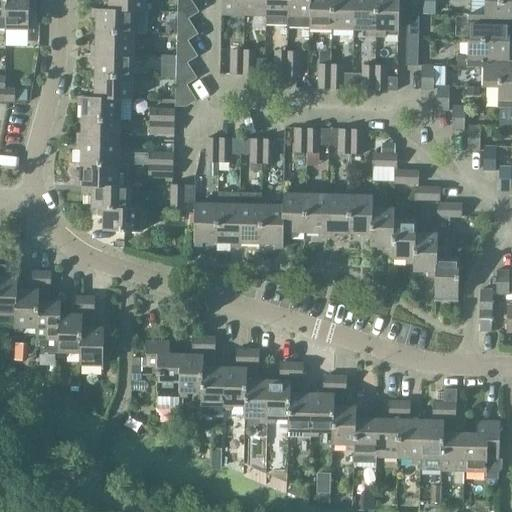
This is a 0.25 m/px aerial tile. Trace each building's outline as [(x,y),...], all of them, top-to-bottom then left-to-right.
[(6,0),(5,19),(5,29),(5,31),(29,32),(29,0),(6,0)] [(147,12),(147,0),(107,0),(108,3),(103,3),(103,10),(147,12)] [(199,13),(190,0),(178,0),(178,14),(184,14),(188,20),(199,13)] [(222,0),(222,16),(245,17),(245,0),(222,0)] [(245,0),(245,17),(267,17),(267,0),(245,0)] [(267,0),(267,17),(267,25),(289,25),(289,0),(267,0)] [(289,0),(289,17),(289,25),(288,30),(310,31),(311,0),(289,0)] [(332,0),(311,0),(310,31),(332,31),(332,0)] [(332,0),(332,31),(354,31),(354,0),(332,0)] [(354,0),(354,31),(367,32),(367,38),(376,38),(376,32),(376,0),(354,0)] [(399,32),(399,13),(399,0),(376,0),(376,32),(376,38),(385,38),(385,32),(399,32)] [(423,0),(423,14),(436,14),(436,0),(423,0)] [(511,3),(501,3),(501,0),(485,0),(485,2),(485,3),(485,16),(485,23),(510,24),(511,23),(511,3)] [(96,18),(96,32),(135,33),(147,33),(147,12),(103,10),(91,10),(91,18),(96,18)] [(408,13),(407,40),(419,40),(420,14),(408,13)] [(198,35),(188,20),(184,14),(178,14),(178,34),(183,34),(187,41),(198,35)] [(469,15),(469,22),(468,41),(468,42),(509,43),(510,24),(485,23),(485,16),(469,15)] [(134,55),(135,33),(96,32),(95,47),(91,47),(91,54),(134,55)] [(198,57),(187,41),(183,34),(178,34),(177,56),(183,57),(187,64),(198,57)] [(418,67),(419,40),(407,40),(406,67),(418,67)] [(468,56),(457,55),(457,68),(467,68),(483,69),(484,60),(508,61),(509,43),(468,42),(468,56)] [(244,52),(232,52),(232,77),(243,77),(244,52)] [(256,59),(256,53),(244,52),(243,77),(255,77),(265,77),(266,59),(256,59)] [(265,77),(276,78),(287,78),(288,53),(276,53),(276,59),(266,59),(265,77)] [(300,54),(288,53),(287,78),(299,78),(300,54)] [(95,63),(95,76),(134,77),(134,55),(91,54),(91,62),(95,63)] [(197,79),(187,64),(183,57),(177,56),(176,79),(182,79),(187,86),(197,79)] [(499,81),(511,81),(511,61),(508,61),(484,60),(483,69),(483,81),(483,88),(499,89),(499,81)] [(331,65),(320,65),(320,89),(331,89),(331,65)] [(344,65),(331,65),(331,89),(353,90),(353,74),(344,74),(344,65)] [(364,74),(353,74),(353,90),(375,91),(376,66),(364,66),(364,74)] [(376,66),(375,91),(398,91),(398,78),(386,77),(387,67),(376,66)] [(434,67),(421,67),(420,90),(433,91),(434,67)] [(95,76),(94,91),(90,91),(89,98),(89,99),(122,100),(133,101),(133,99),(134,77),(95,76)] [(196,101),(187,86),(182,79),(176,79),(175,107),(187,107),(196,101)] [(511,81),(499,81),(499,89),(498,102),(498,109),(511,109),(511,81)] [(450,88),(437,87),(436,111),(449,111),(450,88)] [(89,99),(89,98),(79,98),(79,106),(83,106),(83,119),(121,120),(122,100),(89,99)] [(465,108),(453,108),(452,131),(465,132),(465,108)] [(152,110),(151,122),(174,122),(174,110),(152,110)] [(120,142),(121,120),(83,119),(82,135),(78,135),(78,141),(120,142)] [(174,134),(174,122),(151,122),(151,134),(174,134)] [(482,129),(469,128),(468,152),(481,152),(481,138),(482,129)] [(307,129),(295,129),(295,154),(306,154),(307,129)] [(328,130),(307,129),(306,154),(318,154),(318,146),(328,146),(328,130)] [(482,129),(481,138),(492,138),(492,129),(482,129)] [(350,130),(328,130),(328,146),(339,146),(339,155),(350,155),(350,130)] [(362,131),(350,130),(350,155),(362,155),(362,131)] [(207,138),(207,154),(206,163),(219,163),(219,139),(207,138)] [(234,139),(231,139),(219,139),(219,163),(231,163),(231,154),(241,155),(241,139),(234,139)] [(263,164),(263,140),(251,140),(247,139),(241,139),(241,155),(251,155),(251,164),(263,164)] [(275,140),(263,140),(263,164),(275,164),(275,140)] [(82,150),(82,163),(120,164),(120,142),(78,141),(78,150),(82,150)] [(384,145),(384,155),(395,155),(395,146),(384,145)] [(497,149),(484,149),(483,172),(496,172),(497,149)] [(173,167),(173,156),(151,155),(150,167),(173,167)] [(373,168),(397,168),(398,157),(373,156),(373,168)] [(128,164),(120,164),(82,163),(81,178),(77,178),(77,185),(77,186),(88,186),(88,185),(128,186),(128,164)] [(173,178),(173,167),(150,167),(150,178),(173,178)] [(511,169),(499,168),(499,191),(511,191),(511,169)] [(419,173),(397,172),(395,172),(395,184),(419,184),(419,173)] [(88,186),(87,194),(93,194),(92,207),(92,209),(99,209),(99,208),(131,209),(131,207),(131,186),(128,186),(88,185),(88,186)] [(173,186),(172,187),(172,209),(183,209),(184,186),(173,186)] [(195,209),(195,204),(196,186),(184,186),(183,209),(195,209)] [(441,190),(419,190),(416,190),(416,201),(440,201),(441,190)] [(218,194),(218,205),(217,243),(231,243),(231,248),(239,248),(240,205),(240,194),(218,194)] [(239,248),(247,248),(248,244),(262,244),(262,206),(263,195),(240,194),(240,205),(239,248)] [(283,237),(284,237),(291,237),(291,233),(305,233),(306,195),(285,195),(283,195),(283,206),(284,206),(283,237)] [(327,196),(306,195),(305,233),(319,234),(319,238),(326,238),(327,196)] [(334,234),(349,234),(349,196),(327,196),(326,238),(334,238),(334,234)] [(373,209),(374,197),(372,196),(349,196),(349,234),(364,234),(364,239),(371,239),(372,239),(372,209),(373,209)] [(204,243),(217,243),(218,205),(195,204),(195,209),(195,246),(203,246),(204,243)] [(283,206),(262,206),(262,244),(276,244),(276,248),(284,248),(284,237),(283,237),(284,206),(283,206)] [(142,231),(143,208),(131,207),(131,209),(99,208),(99,209),(98,216),(104,217),(103,230),(142,231)] [(438,207),(438,218),(450,218),(462,218),(463,207),(438,207)] [(371,239),(371,247),(387,247),(386,252),(393,252),(394,252),(395,223),(396,210),(394,210),(373,209),(372,209),(372,239),(371,239)] [(438,218),(438,236),(439,236),(450,236),(450,218),(438,218)] [(408,259),(408,263),(414,263),(415,263),(415,235),(416,235),(416,223),(415,223),(395,223),(394,252),(393,252),(393,259),(408,259)] [(438,250),(439,250),(439,236),(438,236),(416,235),(415,235),(415,263),(414,263),(414,271),(430,271),(430,276),(437,276),(438,276),(438,250)] [(17,290),(18,291),(18,278),(17,278),(8,278),(9,249),(0,248),(0,322),(16,323),(17,290)] [(438,276),(437,276),(436,301),(459,301),(460,260),(450,260),(450,250),(439,250),(438,250),(438,276)] [(15,332),(24,332),(24,329),(37,329),(39,273),(28,272),(28,291),(18,291),(17,290),(16,323),(15,332)] [(499,272),(498,292),(498,296),(510,296),(511,273),(499,272)] [(61,316),(61,303),(59,303),(51,303),(52,273),(39,273),(37,329),(36,341),(58,341),(59,342),(60,316),(61,316)] [(483,291),(481,332),(492,332),(494,292),(483,291)] [(57,358),(67,358),(67,353),(80,354),(82,298),(71,297),(71,317),(61,316),(60,316),(59,342),(58,341),(57,353),(57,358)] [(82,298),(80,354),(80,366),(103,367),(105,327),(94,327),(95,298),(82,298)] [(187,395),(202,395),(204,339),(193,338),(193,355),(181,354),(179,394),(179,398),(187,398),(187,395)] [(216,339),(204,339),(202,395),(202,406),(216,407),(216,412),(223,412),(225,367),(215,366),(216,339)] [(179,398),(179,394),(181,354),(170,354),(170,343),(147,342),(146,366),(146,376),(158,377),(158,393),(157,397),(179,398)] [(244,418),(245,418),(248,350),(236,350),(236,367),(225,367),(223,412),(230,412),(231,407),(245,408),(244,418)] [(260,350),(248,350),(245,418),(260,419),(260,423),(267,423),(269,380),(259,380),(260,350)] [(132,359),(132,382),(142,382),(142,359),(132,359)] [(276,420),(289,420),(291,364),(280,363),(279,381),(269,380),(267,423),(276,423),(276,420)] [(303,437),(311,437),(312,394),(302,394),(303,364),(291,364),(289,420),(289,431),(289,437),(303,437)] [(319,433),(333,434),(335,377),(324,377),(323,394),(312,394),(311,437),(319,438),(319,433)] [(335,377),(333,434),(333,446),(348,446),(348,451),(355,451),(356,407),(347,407),(348,378),(335,377)] [(465,470),(466,433),(456,433),(458,390),(445,389),(444,389),(444,404),(445,404),(442,460),(442,469),(455,470),(465,470)] [(358,394),(357,402),(365,402),(366,394),(358,394)] [(356,402),(356,407),(355,451),(354,457),(354,466),(376,467),(377,458),(378,419),(366,419),(367,402),(365,402),(357,402),(356,402)] [(389,420),(378,419),(377,458),(399,459),(401,404),(389,403),(389,420)] [(412,463),(421,463),(422,421),(411,420),(412,404),(401,404),(399,459),(412,459),(412,463)] [(429,463),(429,459),(442,460),(445,404),(444,404),(433,404),(433,421),(422,421),(421,463),(429,463)] [(477,433),(466,433),(465,470),(487,471),(487,459),(500,460),(501,422),(477,421),(477,433)]
